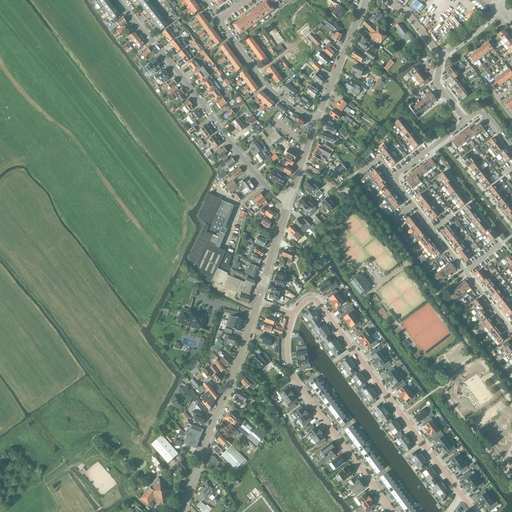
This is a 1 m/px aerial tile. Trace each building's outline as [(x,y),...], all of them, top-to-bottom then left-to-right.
[(143,9),(144,10),(152,3),(148,0),(147,0),(141,5),(144,9),(143,9)] [(266,0),(232,25),(240,35),(274,10),(266,0)] [(417,0),(413,0),(408,6),(413,11),(415,9),(419,12),(425,6),(417,0)] [(102,7),(106,11),(115,4),(114,2),(112,3),(110,1),(100,8),(101,8),(102,7)] [(186,10),(187,12),(197,5),(194,1),(188,5),(190,8),(186,10)] [(472,14),(474,12),(464,2),(462,4),(472,14)] [(144,9),(147,13),(155,8),(152,3),(144,10),(144,9)] [(106,11),(109,15),(117,10),(115,7),(117,5),(116,5),(115,4),(106,11)] [(197,5),(187,12),(189,14),(192,11),(194,14),(200,10),(197,5)] [(346,12),(345,11),(339,5),(331,12),(332,13),(332,14),(333,16),(334,15),(335,16),(334,17),(335,17),(338,19),(339,19),(341,17),(340,17),(346,12)] [(150,18),(158,12),(155,8),(147,13),(151,17),(150,18)] [(377,10),(373,15),(380,20),(382,17),(385,19),(387,16),(377,10),(377,9),(377,10)] [(117,10),(109,15),(112,20),(111,21),(113,24),(118,19),(116,17),(120,14),(117,10)] [(151,18),(154,22),(162,16),(158,12),(150,18),(151,18)] [(196,17),(200,22),(205,18),(201,13),(196,17)] [(380,20),(373,15),(369,20),(369,21),(369,20),(376,25),(380,20)] [(452,15),(450,17),(459,27),(461,25),(452,15)] [(157,26),(157,27),(165,20),(162,16),(154,22),(157,26)] [(322,21),(334,31),(337,27),(325,17),(322,21)] [(111,31),(119,25),(121,28),(117,31),(120,34),(126,29),(124,25),(127,23),(123,18),(117,23),(117,22),(109,29),(111,31)] [(201,24),(203,27),(208,23),(205,18),(200,22),(198,23),(197,22),(194,24),(196,27),(199,25),(199,26),(201,24)] [(165,20),(157,27),(158,26),(161,31),(168,25),(165,20)] [(363,25),(371,33),(369,35),(379,44),(387,37),(374,25),(373,26),(367,20),(363,25)] [(203,27),(206,32),(212,28),(208,23),(203,27)] [(395,26),(402,36),(407,32),(400,23),(395,26)] [(163,33),(166,37),(177,29),(175,26),(170,31),(168,28),(163,33)] [(206,32),(210,36),(215,32),(212,28),(206,32)] [(177,29),(166,37),(170,42),(175,37),(174,35),(179,31),(177,29)] [(497,35),(501,40),(508,35),(504,30),(497,35)] [(127,42),(128,45),(138,37),(134,32),(129,37),(130,39),(127,42)] [(210,36),(213,41),(219,37),(215,32),(210,36)] [(331,35),(335,36),(333,40),(339,42),(342,35),(336,33),(333,32),(331,35)] [(312,33),(308,37),(315,44),(319,41),(312,33)] [(501,40),(504,44),(511,39),(508,35),(501,40)] [(128,45),(124,48),(126,51),(128,53),(133,49),(131,47),(134,44),(136,46),(134,47),(137,51),(144,45),(138,37),(128,45)] [(219,37),(213,41),(217,46),(222,42),(219,37)] [(249,46),(255,42),(258,40),(256,38),(253,40),(251,37),(246,41),(249,46)] [(357,45),(365,50),(370,44),(368,43),(369,42),(367,41),(368,40),(363,37),(360,41),(357,45)] [(171,43),(174,48),(183,41),(182,39),(178,41),(176,39),(171,43)] [(128,45),(127,42),(125,40),(120,44),(124,48),(128,45)] [(194,41),(191,43),(195,48),(200,45),(196,40),(194,41)] [(183,41),(174,48),(178,52),(183,48),(181,45),(184,43),(183,41)] [(249,46),(253,51),(258,47),(255,42),(249,46)] [(488,42),(483,46),(488,52),(493,48),(488,42)] [(337,50),(329,43),(322,50),(330,58),(335,53),(334,53),(337,50)] [(220,48),(224,52),(229,48),(225,44),(220,48)] [(200,45),(196,48),(200,53),(204,50),(200,45)] [(276,49),(280,54),(284,50),(281,45),(276,49)] [(483,46),(479,50),(483,56),(488,52),(483,46)] [(256,55),(262,51),(265,49),(263,47),(260,49),(258,47),(253,51),(256,55)] [(138,55),(140,57),(143,55),(145,57),(151,53),(147,48),(142,53),(141,52),(138,55)] [(224,52),(227,57),(232,53),(229,48),(224,52)] [(179,54),(182,58),(191,51),(190,49),(187,52),(185,49),(179,54)] [(204,50),(200,53),(203,58),(204,58),(208,55),(204,50)] [(479,50),(474,53),(479,59),(483,56),(479,50)] [(191,51),(182,58),(186,63),(192,58),(189,56),(193,53),(191,52),(191,51)] [(256,55),(260,60),(265,56),(262,51),(256,55)] [(361,55),(356,52),(355,53),(354,53),(353,54),(354,55),(352,57),(355,59),(356,57),(359,59),(358,60),(361,62),(364,57),(366,59),(367,57),(362,54),(361,55)] [(227,57),(231,62),(236,58),(232,53),(227,57)] [(330,60),(321,53),(317,58),(325,66),(330,60)] [(479,59),(474,53),(469,57),(474,63),(479,59)] [(265,56),(260,60),(263,65),(269,61),(265,56)] [(231,62),(234,67),(239,63),(236,58),(231,62)] [(160,64),(156,59),(150,63),(146,66),(150,71),(152,70),(154,73),(160,68),(158,65),(160,64)] [(190,68),(191,68),(197,63),(193,59),(187,64),(189,66),(189,67),(190,68)] [(383,67),(387,71),(394,63),(390,60),(383,67)] [(411,78),(413,76),(420,71),(416,67),(417,67),(422,64),(419,61),(415,64),(412,67),(413,69),(407,74),(411,78)] [(197,63),(191,68),(191,69),(192,70),(193,71),(194,73),(200,68),(197,63)] [(239,63),(234,67),(237,71),(243,67),(239,63)] [(312,67),(317,72),(321,68),(315,63),(312,67)] [(267,70),(270,74),(276,71),(272,66),(267,70)] [(351,73),(360,77),(361,74),(365,76),(366,72),(363,70),(354,66),(351,73)] [(446,71),(449,76),(456,71),(453,66),(446,71)] [(198,77),(198,78),(206,71),(203,67),(195,73),(196,75),(196,76),(197,77),(198,77)] [(158,73),(154,76),(157,79),(160,76),(165,82),(169,78),(167,75),(168,74),(164,69),(159,74),(158,73)] [(240,74),(243,79),(248,75),(245,70),(240,74)] [(206,71),(198,78),(199,78),(198,79),(199,80),(200,80),(202,82),(210,76),(206,71)] [(270,74),(274,79),(279,75),(276,71),(270,74)] [(413,76),(416,81),(423,75),(420,71),(413,76)] [(449,76),(453,80),(456,78),(459,77),(460,76),(456,71),(449,76)] [(309,77),(311,79),(315,83),(316,81),(320,85),(325,79),(317,72),(313,77),(311,75),(309,77)] [(504,72),(499,76),(504,82),(509,79),(504,72)] [(243,79),(247,84),(252,80),(248,75),(243,79)] [(279,75),(274,79),(277,84),(283,80),(279,75)] [(423,75),(416,81),(419,85),(421,88),(430,81),(427,79),(426,80),(423,75)] [(205,87),(206,87),(214,81),(211,76),(202,83),(204,85),(204,86),(204,87),(205,87)] [(499,76),(494,80),(499,86),(504,82),(499,76)] [(449,83),(453,87),(462,80),(459,77),(456,78),(453,80),(449,83)] [(163,85),(166,88),(169,87),(170,89),(176,84),(173,79),(167,84),(166,83),(163,85)] [(247,84),(250,88),(255,84),(252,80),(247,84)] [(344,88),(351,92),(352,91),(354,91),(353,92),(358,94),(361,88),(366,91),(368,88),(362,85),(361,87),(349,80),(344,88)] [(456,92),(463,86),(465,85),(462,80),(453,87),(456,92)] [(499,86),(494,80),(490,83),(495,90),(499,86)] [(214,81),(206,87),(206,88),(207,89),(207,90),(209,92),(217,85),(214,81)] [(375,88),(378,91),(382,86),(383,87),(385,84),(381,81),(375,88)] [(316,86),(317,86),(311,82),(309,84),(310,85),(307,89),(309,90),(307,93),(314,98),(316,95),(315,95),(318,91),(315,89),(315,88),(316,86)] [(255,84),(250,88),(254,93),(259,89),(255,84)] [(283,90),(288,93),(292,88),(287,84),(283,90)] [(292,88),(288,93),(293,97),(297,91),(294,90),(296,87),(294,85),(292,88)] [(213,97),(219,92),(221,90),(218,86),(209,92),(211,94),(211,95),(212,96),(213,97)] [(456,92),(459,96),(466,91),(463,86),(456,92)] [(168,92),(171,95),(178,90),(175,87),(168,92)] [(178,99),(179,99),(181,102),(185,99),(183,95),(184,94),(181,90),(175,94),(174,93),(168,98),(170,101),(176,96),(178,99)] [(466,91),(459,96),(463,100),(469,95),(466,91)] [(219,92),(213,97),(213,98),(214,99),(215,99),(216,101),(222,97),(219,92)] [(257,96),(261,100),(266,95),(261,92),(257,96)] [(217,103),(221,108),(227,104),(226,102),(229,100),(232,100),(231,94),(230,93),(217,103)] [(431,93),(427,97),(432,104),(437,100),(431,93)] [(261,100),(266,104),(270,99),(266,95),(261,100)] [(297,100),(308,109),(312,104),(300,95),(297,100)] [(427,97),(423,100),(428,107),(432,104),(427,97)] [(270,99),(266,104),(270,108),(275,103),(270,99)] [(176,111),(180,109),(180,110),(184,107),(186,110),(186,109),(188,112),(193,108),(191,106),(192,105),(189,100),(183,104),(182,104),(175,109),(176,111)] [(229,119),(235,114),(233,112),(241,106),(245,103),(243,100),(239,103),(225,114),(229,119)] [(341,100),(338,103),(353,114),(355,112),(351,109),(351,110),(345,106),(347,104),(341,100)] [(423,100),(418,104),(423,110),(428,107),(423,100)] [(276,106),(275,108),(276,109),(278,110),(281,112),(283,114),(284,112),(286,111),(286,109),(284,108),(282,106),(280,104),(278,103),(278,105),(276,106)] [(353,114),(338,103),(335,107),(341,112),(343,110),(348,114),(352,116),(353,114)] [(423,110),(418,104),(415,106),(413,104),(410,107),(415,113),(417,111),(419,114),(423,110)] [(342,120),(343,119),(350,124),(352,121),(345,116),(344,118),(334,110),(332,112),(331,112),(330,114),(331,114),(330,115),(337,120),(339,118),(342,120)] [(188,116),(193,123),(201,117),(197,111),(192,115),(191,114),(188,116)] [(292,117),(297,119),(295,122),(302,126),(303,125),(304,123),(304,122),(305,120),(294,114),(292,117)] [(245,121),(247,123),(251,124),(256,120),(253,115),(245,121)] [(234,126),(236,128),(244,122),(240,117),(232,123),(233,124),(233,125),(233,126),(234,126)] [(394,123),(397,128),(404,123),(401,118),(394,123)] [(244,122),(236,128),(237,130),(237,131),(238,132),(239,132),(245,128),(243,125),(245,123),(244,122)] [(324,129),(331,132),(331,133),(335,135),(337,128),(334,127),(334,126),(327,123),(324,129)] [(400,132),(401,132),(407,127),(404,123),(397,128),(399,131),(398,131),(399,132),(400,132)] [(479,123),(475,127),(480,133),(484,130),(479,123)] [(200,130),(203,134),(210,129),(207,124),(200,130)] [(401,132),(404,136),(411,131),(407,127),(401,132)] [(475,127),(471,130),(470,130),(474,135),(475,137),(480,133),(475,127)] [(469,128),(465,132),(470,139),(474,135),(470,130),(471,130),(469,128)] [(210,129),(203,134),(206,138),(213,133),(210,129)] [(339,131),(347,139),(347,138),(349,140),(350,138),(341,129),(339,131)] [(404,136),(407,141),(414,136),(411,131),(404,136)] [(461,135),(466,142),(468,144),(472,141),(470,139),(465,132),(461,135)] [(324,140),(327,141),(331,143),(333,137),(323,133),(321,139),(324,140)] [(208,140),(211,145),(218,139),(215,135),(208,140)] [(461,135),(456,138),(462,145),(466,142),(461,135)] [(407,141),(411,145),(417,140),(414,136),(407,141)] [(489,149),(491,147),(497,142),(494,137),(486,143),(489,146),(487,147),(489,149)] [(462,145),(456,138),(452,142),(457,149),(462,145)] [(218,139),(211,145),(214,149),(221,144),(218,139)] [(255,156),(261,151),(265,148),(264,146),(261,149),(256,143),(257,143),(254,140),(249,143),(253,148),(249,151),(251,153),(252,153),(255,156)] [(327,141),(324,140),(323,145),(332,151),(334,149),(327,144),(327,141)] [(417,140),(411,145),(414,149),(421,144),(417,140)] [(491,147),(494,151),(501,146),(497,142),(491,147)] [(318,144),(312,154),(317,157),(318,155),(322,157),(324,155),(329,158),(332,151),(323,145),(322,147),(318,144)] [(378,150),(381,154),(388,149),(385,144),(378,150)] [(498,156),(499,155),(499,154),(504,150),(501,146),(494,151),(498,156)] [(219,154),(221,157),(220,158),(222,160),(227,156),(225,154),(227,152),(224,147),(217,152),(217,151),(213,154),(215,157),(219,154)] [(287,152),(286,155),(294,160),(297,155),(292,152),(288,149),(286,152),(287,152)] [(381,154),(385,158),(391,153),(388,149),(381,154)] [(499,154),(499,155),(502,159),(509,153),(505,149),(504,150),(499,154)] [(261,151),(255,156),(259,162),(262,160),(263,161),(267,159),(267,158),(266,159),(261,151)] [(385,158),(388,163),(395,158),(391,153),(385,158)] [(511,157),(509,153),(502,159),(506,163),(511,158),(511,157)] [(461,159),(464,164),(471,158),(467,154),(461,159)] [(294,160),(286,155),(285,155),(286,156),(284,159),(282,160),(283,162),(286,164),(287,163),(292,166),(295,161),(294,160)] [(322,161),(317,159),(313,156),(309,162),(314,165),(316,162),(321,164),(322,161)] [(219,163),(220,164),(216,167),(218,170),(222,167),(226,164),(228,167),(235,162),(232,158),(228,160),(227,158),(219,163)] [(395,158),(388,163),(392,167),(398,162),(395,158)] [(468,168),(469,167),(474,163),(474,162),(471,158),(464,164),(468,168)] [(430,159),(426,162),(431,169),(436,165),(430,159)] [(469,167),(473,171),(479,166),(476,161),(474,162),(474,163),(469,167)] [(426,162),(422,165),(427,172),(431,169),(426,162)] [(334,170),(337,174),(345,168),(341,164),(334,170)] [(368,175),(371,179),(380,172),(378,169),(379,168),(379,169),(382,167),(380,165),(370,174),(368,175)] [(422,165),(417,169),(423,175),(427,172),(422,165)] [(279,169),(290,175),(291,173),(292,173),(292,172),(292,171),(293,170),(286,166),(284,169),(280,167),(279,169)] [(473,171),(476,175),(483,170),(479,166),(473,171)] [(229,177),(230,176),(232,175),(235,179),(243,172),(239,167),(235,170),(234,169),(228,174),(229,177)] [(268,177),(282,185),(286,179),(278,175),(279,174),(278,174),(279,172),(275,169),(273,172),(272,171),(268,177)] [(413,172),(414,174),(418,179),(419,179),(423,175),(417,169),(413,172)] [(476,175),(479,180),(486,174),(483,170),(476,175)] [(438,177),(442,181),(448,176),(445,171),(438,177)] [(374,183),(376,181),(383,176),(380,172),(371,179),(374,183)] [(414,174),(410,177),(415,184),(416,183),(420,180),(419,179),(418,179),(414,174)] [(479,180),(483,184),(489,179),(486,174),(479,180)] [(376,181),(379,185),(384,181),(386,180),(383,176),(376,181)] [(442,181),(445,185),(450,181),(450,182),(452,180),(448,176),(442,181)] [(415,184),(410,177),(406,180),(412,189),(417,185),(416,183),(415,184)] [(489,179),(483,184),(486,188),(493,183),(489,179)] [(239,188),(242,191),(251,184),(248,180),(245,183),(244,182),(238,186),(239,188)] [(309,180),(304,185),(311,192),(314,189),(317,191),(321,187),(316,182),(314,185),(309,180)] [(229,190),(236,185),(233,181),(226,186),(229,190)] [(377,186),(380,190),(387,184),(384,181),(379,185),(377,186)] [(443,186),(447,191),(453,185),(450,182),(450,181),(445,185),(443,186)] [(251,184),(242,191),(245,195),(247,194),(252,190),(252,191),(253,190),(255,189),(251,184)] [(380,190),(383,194),(390,188),(387,184),(380,190)] [(487,190),(490,194),(497,189),(494,184),(487,190)] [(230,191),(232,193),(239,188),(237,185),(230,191)] [(447,191),(450,195),(457,190),(453,185),(447,191)] [(383,194),(386,198),(393,192),(390,188),(383,194)] [(490,194),(494,198),(501,193),(497,189),(490,194)] [(450,195),(453,199),(460,194),(457,190),(450,195)] [(389,201),(389,202),(396,196),(393,192),(386,198),(384,199),(387,203),(389,201)] [(205,224),(209,226),(221,200),(222,200),(208,193),(205,201),(197,217),(204,224),(205,224)] [(260,193),(257,196),(251,200),(255,205),(258,203),(264,198),(262,196),(262,195),(261,194),(260,193)] [(416,198),(419,203),(426,198),(423,193),(416,198)] [(494,198),(497,203),(504,197),(501,193),(494,198)] [(453,199),(457,204),(464,199),(460,194),(453,199)] [(389,202),(392,205),(399,200),(396,196),(389,202)] [(423,207),(429,202),(431,200),(428,196),(426,198),(419,203),(423,207)] [(299,203),(306,210),(309,207),(311,209),(315,204),(311,200),(309,202),(304,197),(299,203)] [(497,203),(501,207),(507,202),(504,197),(497,203)] [(328,198),(322,203),(329,211),(335,206),(328,198)] [(264,199),(258,204),(256,205),(260,210),(268,204),(267,203),(267,202),(266,202),(264,199)] [(464,199),(457,204),(460,208),(467,203),(464,199)] [(399,200),(392,205),(395,209),(402,204),(399,200)] [(206,279),(212,282),(225,253),(226,251),(218,248),(223,239),(227,230),(236,207),(221,201),(209,226),(205,224),(188,258),(193,263),(192,265),(195,266),(196,264),(198,265),(197,268),(207,277),(206,279)] [(423,207),(426,211),(433,206),(429,202),(423,207)] [(501,207),(504,211),(511,206),(507,202),(501,207)] [(461,210),(465,214),(472,209),(468,204),(461,210)] [(426,211),(429,216),(436,210),(433,206),(426,211)] [(262,209),(259,211),(266,217),(266,216),(271,219),(275,213),(269,209),(266,212),(262,209)] [(465,214),(468,218),(475,213),(472,209),(465,214)] [(436,210),(429,216),(433,220),(439,215),(436,210)] [(239,216),(246,219),(248,214),(241,211),(239,216)] [(266,217),(259,211),(256,217),(260,219),(263,221),(261,225),(268,229),(268,228),(270,228),(270,227),(270,226),(272,223),(265,218),(266,217)] [(470,224),(472,223),(478,217),(475,213),(468,218),(466,220),(470,224)] [(315,220),(313,221),(317,226),(317,225),(317,226),(323,221),(321,219),(317,214),(313,218),(315,220)] [(404,221),(407,225),(414,219),(411,216),(404,221)] [(472,223),(475,227),(482,222),(478,217),(472,223)] [(299,218),(295,223),(300,228),(299,228),(304,233),(308,229),(308,228),(312,232),(314,230),(315,230),(315,227),(312,224),(306,219),(304,221),(303,220),(302,221),(299,218)] [(407,225),(410,229),(417,223),(414,219),(407,225)] [(475,227),(478,231),(485,226),(482,222),(475,227)] [(410,229),(413,233),(420,227),(417,223),(410,229)] [(298,231),(292,226),(288,230),(293,235),(292,237),(296,241),(302,236),(298,231)] [(478,231),(482,236),(483,234),(488,230),(485,226),(478,231)] [(413,233),(416,236),(423,231),(420,227),(413,233)] [(442,232),(445,236),(452,231),(449,227),(442,232)] [(485,236),(487,238),(493,233),(490,229),(488,230),(483,234),(482,236),(483,237),(485,236)] [(416,236),(419,240),(426,235),(423,231),(416,236)] [(445,236),(449,240),(455,235),(452,231),(445,236)] [(493,233),(487,238),(485,240),(488,244),(497,238),(493,233)] [(419,240),(422,244),(429,238),(426,235),(419,240)] [(449,240),(452,245),(459,239),(455,235),(449,240)] [(255,242),(264,247),(267,241),(258,236),(255,242)] [(422,244),(425,248),(432,242),(429,238),(422,244)] [(452,245),(455,249),(462,244),(459,239),(452,245)] [(425,248),(428,251),(435,246),(432,242),(425,248)] [(455,249),(459,253),(464,249),(464,250),(466,248),(462,244),(455,249)] [(431,255),(433,254),(440,249),(437,245),(435,246),(428,251),(431,255)] [(251,250),(262,256),(264,252),(253,246),(251,250)] [(440,249),(433,254),(436,258),(443,253),(440,249)] [(457,254),(460,259),(467,253),(464,250),(464,249),(459,253),(457,254)] [(282,254),(283,255),(282,256),(291,259),(292,256),(296,257),(297,255),(294,253),(291,252),(289,251),(288,252),(284,250),(284,252),(283,252),(282,254)] [(250,252),(249,254),(253,257),(251,259),(259,264),(262,258),(250,252)] [(225,253),(218,269),(228,274),(227,276),(245,283),(245,284),(253,287),(256,280),(248,277),(248,276),(244,274),(244,273),(233,269),(235,265),(232,264),(231,268),(230,268),(230,266),(228,265),(231,256),(225,253)] [(467,253),(460,259),(464,263),(471,258),(467,253)] [(503,259),(506,264),(511,258),(511,257),(509,254),(503,259)] [(451,263),(446,266),(452,273),(456,270),(451,263)] [(346,264),(341,268),(345,272),(349,268),(346,264)] [(248,265),(246,268),(257,273),(259,268),(252,265),(251,267),(248,265)] [(446,266),(442,270),(447,276),(452,273),(446,266)] [(257,273),(246,268),(246,269),(245,270),(249,271),(247,274),(255,278),(257,273)] [(276,276),(276,277),(285,280),(287,275),(285,274),(285,273),(285,272),(285,270),(280,268),(280,271),(281,272),(281,273),(278,272),(277,273),(276,273),(275,275),(276,276)] [(485,273),(482,268),(473,275),(477,280),(483,274),(485,273)] [(250,295),(253,287),(245,284),(245,283),(227,276),(228,274),(218,269),(212,282),(213,281),(225,288),(241,294),(241,292),(250,295)] [(442,270),(438,273),(443,280),(447,276),(442,270)] [(313,276),(310,273),(302,279),(305,283),(313,276)] [(349,280),(360,294),(362,296),(370,290),(369,288),(371,286),(362,274),(359,276),(357,273),(349,280)] [(443,280),(438,273),(433,276),(439,283),(443,280)] [(480,284),(482,283),(487,279),(487,278),(483,274),(477,280),(480,284)] [(285,280),(276,277),(276,278),(274,278),(274,281),(275,281),(274,282),(278,283),(277,286),(283,288),(284,285),(285,280)] [(482,283),(485,287),(492,282),(488,277),(487,278),(487,279),(482,283)] [(332,286),(327,280),(318,287),(323,293),(329,288),(332,291),(338,286),(336,283),(332,286)] [(465,281),(461,285),(466,292),(470,288),(465,281)] [(485,287),(488,291),(495,286),(492,282),(485,287)] [(492,295),(498,290),(501,288),(497,284),(495,286),(488,291),(492,295)] [(461,285),(456,288),(463,297),(468,294),(466,292),(461,285)] [(272,291),(271,293),(281,296),(282,293),(280,293),(281,290),(277,289),(277,288),(272,286),(271,290),(272,291)] [(456,288),(452,292),(457,298),(458,298),(459,300),(460,300),(461,300),(461,299),(462,298),(463,297),(456,288)] [(492,295),(495,300),(502,295),(498,290),(492,295)] [(329,301),(332,304),(341,298),(336,291),(328,297),(330,300),(329,301)] [(457,298),(452,292),(448,295),(453,302),(457,298)] [(281,296),(271,293),(270,295),(268,298),(273,300),(273,299),(277,301),(280,301),(281,296)] [(239,301),(248,304),(250,297),(241,294),(239,301)] [(495,300),(498,304),(505,299),(502,295),(495,300)] [(341,298),(332,304),(335,308),(336,307),(338,311),(348,304),(343,296),(341,298)] [(472,304),(475,308),(482,303),(478,298),(472,304)] [(498,304),(502,308),(508,303),(505,299),(498,304)] [(473,310),(476,314),(478,312),(479,312),(482,309),(483,309),(485,307),(482,303),(475,308),(473,310)] [(502,308),(505,313),(511,307),(508,303),(502,308)] [(477,321),(479,319),(486,314),(488,312),(490,310),(489,308),(484,312),(483,309),(482,309),(479,312),(478,312),(476,314),(473,316),(477,321)] [(201,328),(206,314),(189,309),(188,314),(183,313),(180,322),(201,328)] [(311,313),(308,309),(303,314),(309,321),(317,315),(315,312),(314,311),(311,313)] [(344,320),(346,324),(355,317),(349,309),(341,315),(345,319),(344,320)] [(479,319),(482,323),(489,318),(486,314),(479,319)] [(319,318),(317,315),(309,321),(309,322),(310,321),(315,328),(314,328),(314,329),(320,324),(318,322),(320,320),(319,318)] [(243,320),(232,316),(230,322),(241,325),(243,320)] [(265,322),(273,325),(273,324),(275,325),(276,322),(277,319),(268,316),(266,319),(265,321),(266,321),(265,322)] [(355,317),(346,324),(349,327),(350,327),(351,328),(354,326),(356,328),(361,324),(355,317)] [(277,326),(276,328),(281,330),(283,331),(287,319),(285,318),(283,319),(284,320),(282,327),(277,326)] [(482,323),(486,327),(492,322),(489,318),(482,323)] [(228,327),(240,331),(241,325),(230,322),(228,327)] [(486,327),(489,331),(496,326),(492,322),(486,327)] [(271,330),(276,332),(281,334),(283,331),(265,324),(263,330),(270,333),(271,330)] [(320,324),(314,329),(319,336),(328,330),(326,327),(325,327),(324,325),(322,327),(320,324)] [(498,329),(496,326),(489,331),(492,336),(499,331),(501,329),(500,327),(498,329)] [(358,339),(361,343),(370,336),(365,329),(356,335),(359,339),(358,339)] [(330,333),(328,330),(319,336),(323,340),(320,342),(322,345),(330,339),(329,336),(331,334),(330,333)] [(492,336),(496,340),(502,335),(499,331),(492,336)] [(261,335),(258,342),(270,347),(271,342),(278,345),(279,338),(270,334),(269,338),(261,335)] [(370,336),(361,343),(364,347),(364,346),(366,348),(367,346),(370,350),(377,344),(371,335),(370,336)] [(502,335),(496,340),(499,345),(506,339),(502,335)] [(227,342),(234,345),(237,338),(229,336),(227,342)] [(199,356),(204,339),(200,338),(196,351),(192,349),(191,353),(199,356)] [(335,339),(326,345),(330,350),(339,344),(336,341),(335,339)] [(511,346),(511,344),(511,341),(509,344),(507,341),(501,346),(504,351),(511,346)] [(341,347),(339,344),(330,350),(336,358),(341,353),(340,351),(342,349),(341,347)] [(296,352),(297,359),(308,357),(306,346),(297,347),(298,352),(296,352)] [(511,347),(511,346),(504,351),(502,352),(505,357),(511,351),(511,347)] [(372,359),(375,362),(384,356),(379,348),(371,354),(373,358),(372,359)] [(220,355),(223,358),(220,361),(226,366),(231,361),(225,356),(222,353),(220,355)] [(252,362),(253,362),(260,369),(259,369),(260,370),(266,363),(267,364),(270,361),(271,363),(272,362),(265,356),(262,359),(259,356),(259,355),(252,362)] [(384,356),(375,362),(378,366),(379,365),(382,369),(390,364),(384,356)] [(213,362),(221,372),(225,369),(218,358),(217,359),(216,357),(214,358),(216,360),(213,362)] [(309,364),(308,357),(297,359),(299,366),(300,370),(311,369),(310,364),(309,364)] [(344,369),(352,363),(350,360),(349,358),(346,360),(344,357),(339,361),(345,368),(344,369)] [(352,363),(344,369),(349,376),(355,372),(353,369),(355,367),(354,366),(355,366),(352,363)] [(212,370),(215,374),(213,377),(218,382),(222,378),(217,373),(219,372),(215,368),(212,370)] [(393,368),(385,374),(388,377),(387,378),(389,381),(398,375),(393,368)] [(191,380),(194,383),(197,388),(202,385),(198,380),(203,376),(205,380),(210,376),(205,369),(191,380)] [(355,372),(349,376),(351,375),(353,377),(352,378),(356,383),(363,377),(361,374),(359,373),(357,375),(355,372)] [(398,375),(389,381),(392,385),(393,384),(396,388),(404,382),(398,375)] [(363,377),(356,383),(359,387),(357,388),(359,391),(366,386),(364,384),(366,382),(365,380),(363,377)] [(246,378),(241,382),(241,383),(247,389),(250,386),(253,389),(257,385),(252,380),(250,382),(246,378)] [(319,382),(316,378),(309,384),(310,385),(308,387),(309,389),(312,387),(319,382)] [(197,390),(200,394),(206,390),(207,392),(203,396),(201,397),(203,400),(202,401),(203,402),(202,402),(209,410),(211,406),(212,407),(215,401),(219,395),(214,389),(213,389),(213,388),(212,386),(211,386),(208,382),(202,387),(201,386),(197,390)] [(322,385),(319,382),(312,387),(309,389),(311,391),(313,389),(314,391),(322,385)] [(398,393),(401,397),(410,390),(404,383),(396,389),(399,393),(398,393)] [(186,385),(181,389),(184,393),(188,397),(189,396),(192,399),(197,405),(203,412),(206,410),(200,402),(201,402),(197,397),(193,392),(192,393),(186,385)] [(325,389),(322,385),(314,391),(315,393),(313,394),(314,396),(317,394),(325,389)] [(366,386),(359,391),(357,392),(359,396),(362,393),(365,398),(374,391),(372,388),(371,389),(370,387),(367,388),(366,386)] [(284,400),(293,394),(290,390),(289,391),(286,387),(278,393),(284,400)] [(327,392),(325,389),(317,394),(314,396),(316,398),(318,397),(319,398),(327,392)] [(410,390),(401,397),(404,401),(404,400),(407,404),(415,398),(410,390)] [(243,405),(245,402),(249,396),(246,394),(246,395),(239,391),(235,397),(238,398),(236,401),(243,405)] [(374,391),(365,398),(371,405),(376,401),(375,399),(377,397),(376,395),(376,394),(374,391)] [(330,396),(327,392),(319,398),(321,400),(318,402),(320,404),(322,402),(330,396)] [(284,400),(289,407),(297,401),(294,398),(295,397),(293,394),(284,400)] [(333,400),(330,396),(322,402),(320,404),(321,406),(324,404),(325,405),(333,400)] [(335,403),(333,400),(325,405),(326,407),(324,409),(325,411),(328,409),(335,403)] [(338,407),(335,403),(328,409),(325,411),(327,413),(329,411),(330,413),(338,407)] [(385,407),(383,405),(381,407),(379,405),(374,409),(376,412),(374,414),(377,418),(379,416),(388,410),(387,409),(386,408),(385,407)] [(301,406),(293,412),(298,419),(307,413),(304,409),(303,410),(301,406)] [(341,410),(338,407),(330,413),(331,414),(329,416),(331,418),(333,416),(341,410)] [(423,409),(414,416),(419,423),(428,416),(423,409)] [(192,418),(195,419),(194,420),(203,424),(204,423),(205,423),(206,421),(205,420),(206,417),(202,416),(203,413),(195,410),(193,414),(193,415),(192,418)] [(343,414),(341,410),(333,416),(331,418),(332,420),(334,418),(336,420),(343,414)] [(388,411),(388,410),(379,416),(384,423),(390,419),(388,416),(391,415),(389,413),(390,413),(389,412),(389,413),(389,412),(388,411)] [(181,415),(186,421),(190,418),(185,412),(181,415)] [(226,416),(227,416),(225,418),(229,422),(230,421),(237,427),(239,425),(241,422),(230,413),(228,415),(227,414),(226,416)] [(309,417),(307,413),(298,419),(303,427),(311,421),(309,417)] [(346,418),(343,414),(336,420),(337,422),(335,423),(336,425),(338,423),(346,418)] [(142,416),(138,420),(144,426),(149,421),(142,416)] [(349,422),(346,418),(338,423),(336,425),(337,427),(340,426),(341,427),(349,422)] [(424,429),(427,432),(436,426),(430,418),(422,424),(425,428),(424,429)] [(392,422),(390,419),(384,423),(390,431),(398,424),(397,423),(397,422),(397,423),(396,422),(396,421),(396,422),(395,420),(392,422)] [(237,427),(236,428),(238,430),(247,438),(248,438),(254,431),(245,422),(241,427),(239,425),(237,427)] [(399,425),(398,424),(390,431),(395,438),(401,434),(399,431),(402,430),(400,428),(400,427),(399,426),(400,426),(399,426),(399,425)] [(186,433),(186,434),(186,435),(189,436),(190,434),(200,438),(203,430),(191,425),(190,427),(189,427),(185,432),(186,433)] [(223,435),(227,439),(232,434),(235,437),(239,433),(231,425),(229,427),(229,426),(227,428),(227,427),(225,429),(226,429),(225,430),(225,429),(223,431),(224,431),(223,432),(225,433),(223,435)] [(352,426),(352,425),(344,431),(345,433),(343,434),(344,436),(354,429),(352,426)] [(314,429),(312,426),(306,430),(312,439),(321,432),(318,429),(316,427),(314,429)] [(436,426),(427,432),(430,436),(430,435),(433,439),(441,433),(436,426)] [(254,431),(248,438),(259,448),(265,441),(263,439),(265,436),(256,428),(254,431)] [(186,435),(186,434),(181,429),(179,435),(186,437),(184,443),(196,448),(200,438),(190,434),(189,436),(186,435)] [(349,438),(357,433),(354,429),(344,436),(346,438),(348,437),(349,438)] [(324,436),(321,432),(312,439),(318,446),(326,440),(323,436),(324,436)] [(360,436),(357,433),(349,438),(350,440),(348,442),(350,444),(360,436)] [(442,434),(434,440),(437,444),(436,444),(438,447),(439,448),(447,441),(442,434)] [(151,444),(168,463),(178,454),(162,435),(151,444)] [(406,436),(405,435),(398,440),(401,444),(409,439),(409,438),(408,438),(408,437),(407,437),(407,436),(406,436)] [(217,440),(223,446),(226,443),(227,444),(230,447),(221,456),(235,470),(245,459),(232,445),(228,442),(222,436),(217,440)] [(362,440),(360,436),(350,444),(351,446),(353,444),(355,446),(362,440)] [(409,439),(401,444),(400,445),(406,452),(412,448),(410,446),(412,444),(411,442),(411,441),(410,441),(410,440),(410,441),(409,440),(409,439)] [(248,442),(252,446),(251,447),(253,449),(256,446),(250,440),(248,442)] [(365,443),(362,440),(355,446),(356,447),(353,449),(355,451),(365,443)] [(447,441),(439,448),(441,451),(442,451),(443,453),(445,451),(448,454),(455,449),(452,445),(451,446),(447,441)] [(325,458),(326,460),(335,454),(333,451),(335,450),(331,443),(321,451),(326,457),(325,458)] [(360,453),(368,447),(365,443),(355,451),(356,453),(359,451),(360,453)] [(370,451),(368,447),(360,453),(361,454),(359,456),(360,458),(370,451)] [(373,454),(370,451),(360,458),(362,460),(364,458),(365,460),(373,454)] [(415,452),(407,458),(409,461),(411,459),(414,464),(423,457),(422,457),(421,456),(422,456),(421,455),(420,454),(420,455),(419,453),(417,455),(415,452)] [(456,453),(448,459),(451,463),(450,463),(453,467),(462,460),(456,453)] [(376,458),(373,454),(365,460),(367,462),(364,463),(366,465),(376,458)] [(337,458),(335,455),(327,461),(329,464),(331,462),(336,469),(345,462),(340,456),(337,458)] [(207,467),(213,469),(213,471),(216,472),(217,470),(218,470),(219,469),(218,468),(220,462),(217,461),(217,459),(215,459),(216,457),(212,456),(207,467)] [(423,457),(414,464),(420,471),(426,467),(424,464),(426,463),(425,461),(425,460),(424,460),(424,459),(423,458),(423,457)] [(378,461),(376,458),(366,465),(367,467),(369,466),(371,467),(378,461)] [(176,463),(178,465),(183,472),(189,467),(183,461),(182,461),(180,459),(176,463)] [(462,460),(453,467),(456,471),(456,470),(458,472),(460,470),(462,474),(468,469),(462,460)] [(222,463),(229,470),(231,468),(224,461),(222,463)] [(381,465),(378,461),(371,467),(372,469),(370,471),(371,473),(381,465)] [(384,468),(381,465),(371,473),(373,475),(375,473),(376,474),(376,475),(384,469),(384,468)] [(353,474),(348,467),(346,468),(340,472),(341,472),(338,474),(342,479),(340,480),(343,484),(353,477),(352,475),(353,474)] [(426,467),(420,471),(425,478),(433,472),(433,471),(432,470),(431,469),(432,469),(431,469),(430,467),(427,469),(426,467)] [(433,472),(425,478),(430,485),(436,481),(434,478),(436,476),(435,475),(436,475),(435,474),(435,473),(434,472),(433,472)] [(471,472),(463,478),(465,482),(464,483),(467,486),(476,480),(471,472)] [(387,473),(379,478),(379,479),(380,480),(378,482),(380,484),(390,476),(387,473)] [(392,480),(390,476),(380,484),(381,486),(383,484),(385,486),(392,480)] [(213,481),(220,487),(220,486),(222,484),(215,478),(213,481)] [(160,479),(154,486),(169,497),(174,491),(160,479)] [(353,479),(344,486),(346,489),(349,487),(354,494),(363,487),(358,480),(355,482),(353,479)] [(395,484),(392,480),(385,486),(386,487),(383,489),(385,491),(395,484)] [(476,480),(467,486),(470,490),(471,489),(473,493),(481,487),(476,480)] [(209,493),(214,497),(217,494),(216,493),(220,487),(220,486),(220,487),(213,481),(211,484),(210,484),(207,482),(203,486),(202,487),(206,490),(206,489),(210,492),(209,493)] [(436,481),(430,485),(436,492),(444,486),(443,485),(443,484),(442,484),(442,483),(441,482),(438,484),(436,481)] [(398,487),(395,484),(385,491),(386,493),(389,491),(390,493),(398,487)] [(169,497),(154,486),(151,489),(149,488),(140,499),(148,505),(155,498),(163,504),(169,497)] [(444,486),(436,492),(443,502),(449,494),(447,491),(446,489),(445,488),(446,488),(445,488),(444,487),(445,487),(444,486)] [(206,490),(202,487),(202,488),(198,492),(205,498),(203,500),(205,501),(209,497),(207,496),(208,494),(211,496),(213,498),(214,497),(209,493),(210,492),(206,489),(206,490)] [(400,491),(398,487),(390,493),(391,495),(389,496),(390,498),(400,491)] [(484,490),(476,496),(479,500),(478,501),(481,504),(491,496),(489,498),(484,490)] [(403,495),(400,491),(390,498),(392,500),(394,499),(395,500),(403,495)] [(364,492),(356,498),(361,505),(370,498),(368,495),(367,495),(364,492)] [(406,498),(403,495),(395,500),(396,502),(394,504),(396,506),(406,498)] [(498,505),(491,496),(481,504),(483,508),(484,507),(485,509),(487,508),(490,511),(498,505)] [(361,505),(366,511),(367,511),(375,506),(372,503),(373,502),(370,498),(361,505)] [(408,502),(406,498),(396,506),(397,508),(399,506),(401,507),(408,502)] [(150,507),(155,511),(160,505),(155,501),(150,507)] [(201,502),(198,506),(203,510),(201,511),(202,511),(209,511),(212,509),(207,505),(206,506),(201,502)] [(400,511),(402,511),(411,505),(408,502),(401,507),(402,509),(399,511),(400,511)]
